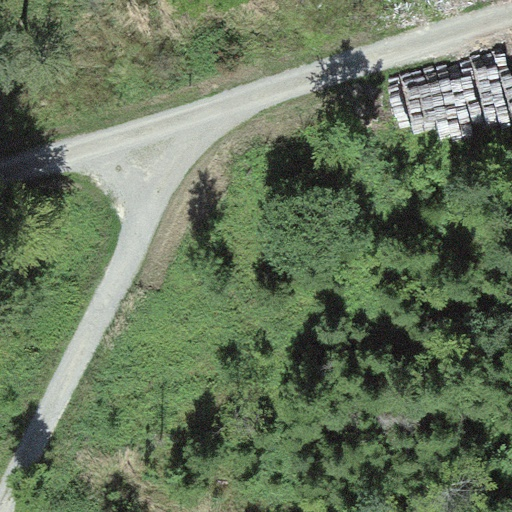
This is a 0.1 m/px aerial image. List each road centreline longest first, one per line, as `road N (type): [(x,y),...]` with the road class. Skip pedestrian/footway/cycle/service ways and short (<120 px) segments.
road 1 (track): [(0,174),(197,110),(511,24)]
road 2 (track): [(197,110),(0,508)]
